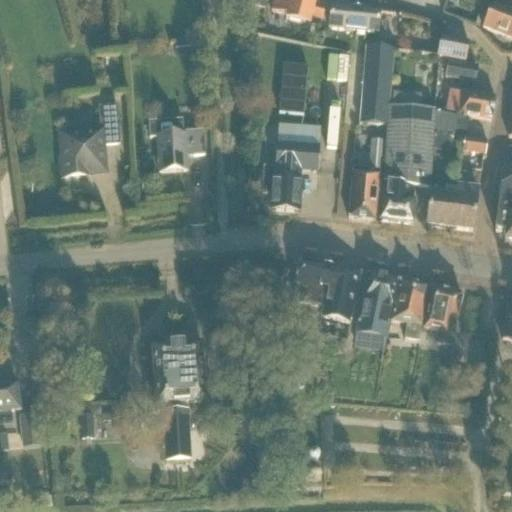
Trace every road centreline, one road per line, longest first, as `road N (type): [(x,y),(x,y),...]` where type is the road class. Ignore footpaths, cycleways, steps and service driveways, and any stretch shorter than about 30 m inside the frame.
road 1 (tertiary): [(0,269),(297,240),(479,270)]
road 2 (residential): [(511,74),(437,17),(374,0)]
